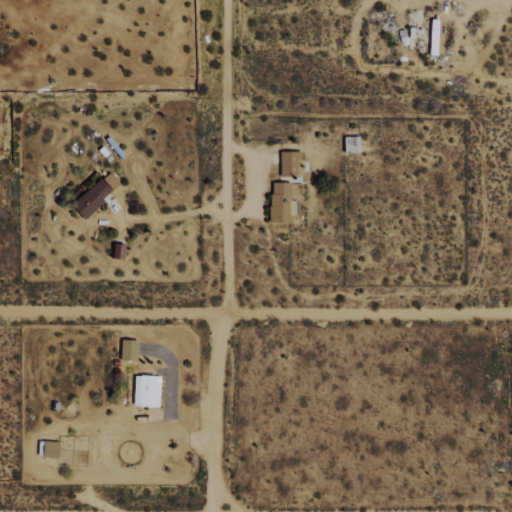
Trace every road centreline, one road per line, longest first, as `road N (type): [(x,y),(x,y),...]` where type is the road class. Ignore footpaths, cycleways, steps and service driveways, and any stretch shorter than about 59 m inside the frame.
road 1 (residential): [(214,511),(224,0)]
road 2 (track): [(0,311),(511,313)]
